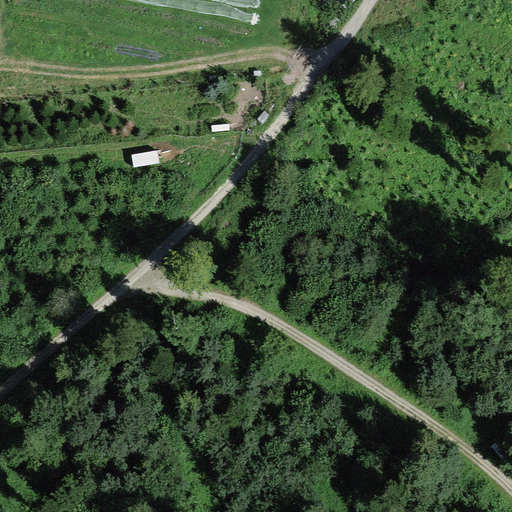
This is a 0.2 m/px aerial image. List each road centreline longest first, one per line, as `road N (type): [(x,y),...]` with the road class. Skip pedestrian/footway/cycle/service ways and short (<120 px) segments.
road 1 (track): [(370,0),(250,158),(0,393)]
road 2 (track): [(511,493),(422,417),(291,332),(199,293),(124,283)]
